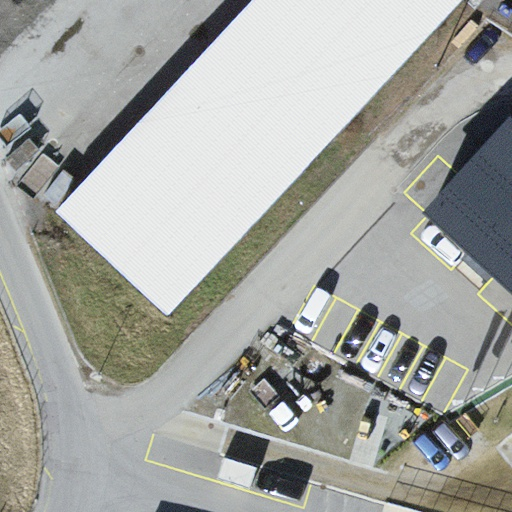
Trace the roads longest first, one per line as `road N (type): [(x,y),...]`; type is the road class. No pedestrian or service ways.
road 1 (unknown): [(82,483),(163,443),(478,128),(511,120)]
road 2 (residential): [(65,511),(82,483),(0,257)]
road 3 (unknown): [(0,124),(111,0)]
